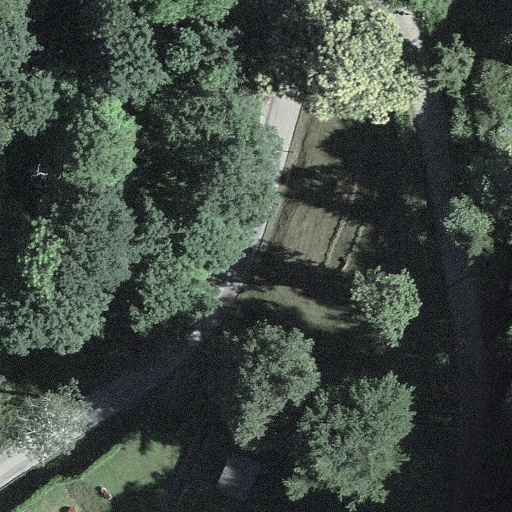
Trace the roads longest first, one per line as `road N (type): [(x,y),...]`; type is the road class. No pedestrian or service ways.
road 1 (unclassified): [(318,0),(241,250),(211,306),(120,391),(0,469)]
road 2 (track): [(464,511),(470,402),(462,319),(415,71),(388,0)]
